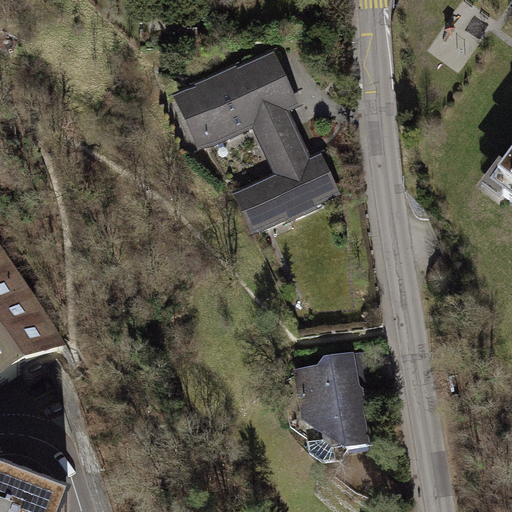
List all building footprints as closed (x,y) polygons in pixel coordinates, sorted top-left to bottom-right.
[(260,135),(270,157),(306,140),(292,111),(302,107),(278,55),(182,99),(209,158),(260,135)] [(261,238),(336,202),(321,171),(320,171),(306,141),(270,158),(277,173),(239,191),(261,238)] [(0,260),(0,404),(10,398),(68,359),(0,260)] [(357,462),(384,457),(379,425),(372,421),(369,398),(373,390),(370,362),(334,366),(330,376),(301,381),(311,436),(332,464),(357,462)] [(0,486),(0,511),(67,511),(68,511),(0,486)]
